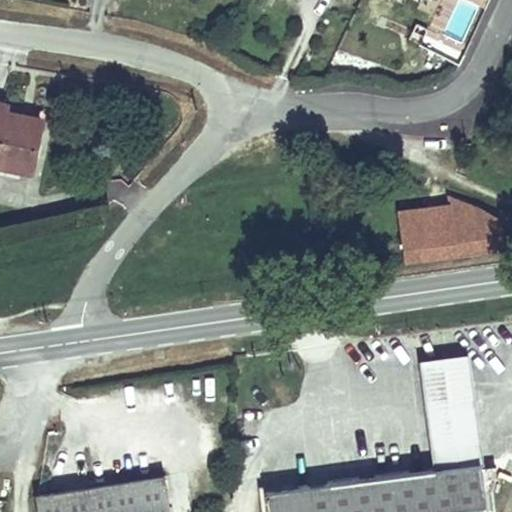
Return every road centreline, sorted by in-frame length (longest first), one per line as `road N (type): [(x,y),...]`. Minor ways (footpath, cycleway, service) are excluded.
road 1 (primary): [(511,278),(81,340)]
road 2 (residential): [(511,0),(467,84),(427,109),(331,112),(246,101)]
road 3 (residential): [(81,340),(88,292),(143,202),(246,101)]
road 4 (residential): [(246,101),(166,63),(0,33)]
